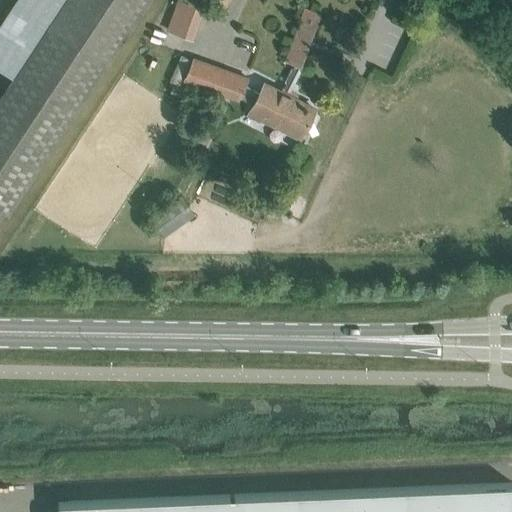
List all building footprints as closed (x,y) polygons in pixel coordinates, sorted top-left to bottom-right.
[(126,34),(137,17),(148,0),(63,0),(0,96),(0,209),(7,214),(126,34)] [(208,15),(180,5),(169,37),(197,46),(208,15)] [(304,6),(284,60),(301,66),(320,12),(304,6)] [(192,59),(183,80),(238,100),(239,97),(253,104),(248,115),(259,120),(260,119),(267,123),(270,117),(302,133),(299,138),(300,138),(314,109),(295,99),(280,92),(263,83),(259,93),(244,85),(247,78),(193,57),(192,59)] [(160,217),(154,221),(162,231),(182,215),(169,200),(155,211),(160,217)] [(511,511),(511,482),(58,502),(58,511),(511,511)]
